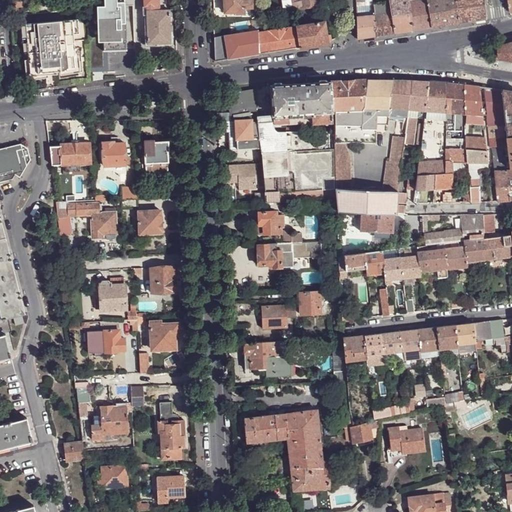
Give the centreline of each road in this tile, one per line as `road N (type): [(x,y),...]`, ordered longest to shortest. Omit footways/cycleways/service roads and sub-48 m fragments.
road 1 (secondary): [(192,82),(9,110)]
road 2 (residential): [(201,257),(192,82)]
road 3 (residential): [(511,308),(340,330)]
road 4 (secondary): [(352,59),(192,82)]
road 5 (residential): [(201,257),(60,266)]
road 6 (residential): [(214,511),(208,375)]
road 7 (residential): [(208,375),(73,381)]
